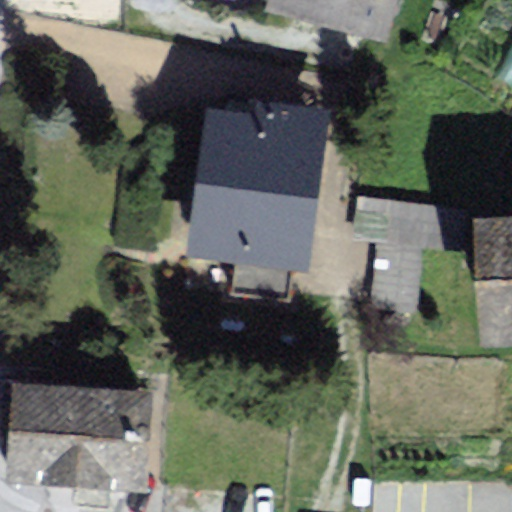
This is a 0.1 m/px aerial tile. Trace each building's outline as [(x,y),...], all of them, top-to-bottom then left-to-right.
[(318,0),(379,16),(382,0),(318,0)] [(323,113),(256,104),(253,120),(213,114),(194,246),(235,252),(230,290),(287,298),(292,263),(301,265),(316,165),(323,113)] [(453,241),(455,209),(359,201),(357,224),(356,233),(381,235),(376,298),(407,301),(413,238),(453,241)] [(511,213),(481,215),(484,316),(511,315),(511,213)] [(141,396),(16,388),(10,471),(136,480),(141,396)] [(380,482),(376,511),(417,511),(421,487),(380,482)]
